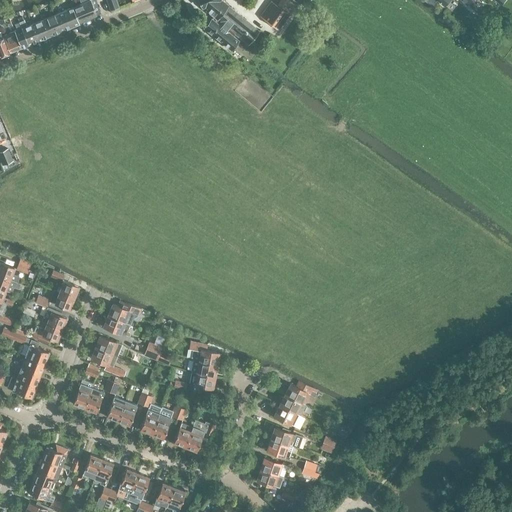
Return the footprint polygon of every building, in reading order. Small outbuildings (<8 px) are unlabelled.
[(96,0),(89,0),(73,7),(79,22),(101,13),(96,0)] [(108,0),(112,10),(121,7),(119,2),(117,3),(115,0),(108,0)] [(248,44),(260,30),(228,5),(229,4),(223,0),(199,0),(203,7),(214,16),(215,16),(213,18),(212,18),(205,28),(231,49),(239,40),(237,38),(238,36),(248,44)] [(281,31),(298,6),(289,0),(279,0),(278,3),(272,0),(271,0),(260,16),(281,31)] [(55,14),(61,31),(80,24),(79,22),(73,7),(55,14)] [(42,19),(48,33),(49,36),(61,31),(55,14),(42,19)] [(32,23),(39,40),(49,36),(48,33),(42,19),(32,23)] [(39,40),(32,23),(26,25),(24,20),(20,22),(28,44),(39,40)] [(28,44),(20,22),(14,24),(17,29),(15,30),(15,31),(21,47),(28,44)] [(3,36),(9,52),(21,47),(15,31),(3,36)] [(0,51),(1,55),(9,52),(3,37),(0,37),(0,51)] [(0,150),(0,159),(2,165),(13,160),(7,147),(0,150)] [(20,257),(18,262),(30,267),(32,261),(20,257)] [(0,262),(0,274),(10,279),(17,282),(18,281),(19,276),(12,273),(14,267),(0,262)] [(16,268),(28,272),(30,267),(18,262),(16,268)] [(64,274),(53,270),(51,276),(62,280),(64,274)] [(17,282),(10,279),(0,274),(0,287),(6,290),(11,292),(14,286),(18,287),(20,283),(18,281),(17,282)] [(60,291),(75,297),(79,286),(65,280),(60,291)] [(6,290),(0,287),(0,300),(6,303),(6,304),(11,306),(13,301),(3,297),(6,290)] [(75,297),(60,291),(54,289),(50,300),(70,308),(75,297)] [(35,299),(46,304),(49,297),(38,292),(35,299)] [(6,303),(0,300),(0,321),(11,326),(14,319),(2,315),(6,304),(6,303)] [(121,300),(118,306),(113,304),(108,315),(130,324),(133,317),(134,318),(138,316),(138,314),(140,315),(142,310),(140,309),(140,308),(121,300)] [(62,312),(48,306),(42,320),(48,323),(62,329),(66,317),(61,315),(62,312)] [(130,332),(128,331),(130,324),(108,315),(104,326),(130,336),(131,334),(130,332)] [(32,335),(48,342),(51,337),(57,339),(62,329),(48,323),(42,320),(40,325),(36,324),(32,335)] [(12,339),(15,332),(3,327),(0,334),(12,339)] [(15,332),(12,339),(24,343),(26,336),(15,332)] [(96,347),(118,355),(122,344),(100,335),(96,347)] [(49,351),(48,350),(36,346),(38,342),(31,339),(25,355),(44,362),(49,351)] [(147,348),(160,353),(160,352),(162,347),(150,342),(147,348)] [(198,361),(218,364),(220,352),(206,350),(207,344),(196,342),(192,359),(195,360),(198,361)] [(118,355),(96,347),(91,358),(110,365),(107,371),(120,376),(121,376),(123,377),(125,372),(122,371),(123,371),(113,367),(118,355)] [(160,353),(147,348),(146,348),(143,356),(157,361),(157,359),(160,353)] [(160,352),(160,353),(157,359),(162,361),(165,354),(160,352)] [(44,362),(25,355),(21,366),(40,373),(44,362)] [(198,361),(195,360),(192,371),(195,372),(216,376),(218,364),(198,361)] [(97,377),(100,368),(90,363),(88,367),(87,367),(85,373),(97,377)] [(17,377),(36,384),(40,373),(21,366),(17,377)] [(206,393),(207,387),(213,388),(216,376),(195,372),(192,371),(189,389),(206,393)] [(8,387),(12,389),(31,396),(36,384),(17,377),(12,375),(8,387)] [(110,391),(114,382),(108,379),(104,389),(110,391)] [(175,387),(186,389),(187,382),(176,380),(175,387)] [(314,396),(317,390),(298,380),(295,385),(290,383),(284,394),(300,402),(304,404),(310,393),(314,396)] [(114,382),(110,391),(115,393),(119,384),(114,382)] [(85,407),(93,387),(81,383),(73,403),(85,407)] [(93,387),(85,407),(96,412),(104,392),(93,387)] [(143,404),(146,394),(141,392),(137,402),(143,404)] [(146,394),(143,404),(148,406),(151,396),(146,394)] [(279,404),(295,412),(300,415),(306,404),(304,404),(300,402),(284,394),(279,404)] [(117,420),(125,400),(114,396),(106,416),(117,420)] [(125,400),(117,420),(129,425),(136,404),(125,400)] [(295,412),(279,404),(274,415),(299,428),(305,417),(300,415),(295,412)] [(174,405),(170,415),(177,418),(180,407),(174,405)] [(180,407),(177,418),(183,420),(187,410),(180,407)] [(151,433),(159,413),(148,409),(140,429),(151,433)] [(159,413),(151,433),(163,438),(170,417),(159,413)] [(195,419),(193,426),(192,426),(185,446),(196,451),(204,431),(206,432),(205,432),(211,435),(215,424),(209,422),(205,421),(204,423),(195,419)] [(173,442),(185,446),(192,426),(181,422),(173,442)] [(288,444),(293,445),(298,447),(302,436),(288,431),(288,429),(282,427),(282,429),(274,427),(270,438),(288,444)] [(324,441),(334,446),(337,438),(332,436),(331,438),(326,436),(324,441)] [(289,457),(292,446),(293,445),(288,444),(270,438),(267,449),(289,457)] [(334,446),(324,441),(321,448),(331,452),(334,446)] [(42,457),(47,460),(48,460),(61,465),(66,453),(46,446),(42,457)] [(94,477),(102,458),(90,453),(83,473),(94,477)] [(37,469),(47,472),(48,473),(57,476),(61,465),(48,460),(47,460),(42,457),(42,459),(40,458),(38,463),(39,464),(37,469)] [(70,468),(76,471),(81,459),(75,457),(70,468)] [(287,465),(281,463),(264,457),(260,468),(283,476),(287,465)] [(102,458),(94,477),(101,480),(100,481),(105,483),(113,462),(102,458)] [(304,466),(315,470),(317,464),(306,460),(304,466)] [(315,470),(304,466),(302,472),(313,476),(315,470)] [(133,483),(138,472),(126,467),(119,487),(123,488),(121,492),(129,495),(130,491),(133,483)] [(283,476),(260,468),(256,480),(279,487),(283,476)] [(33,480),(47,485),(48,486),(52,487),(57,476),(48,473),(47,472),(37,469),(36,473),(34,473),(32,478),(34,479),(33,480)] [(133,483),(130,491),(137,494),(136,496),(141,498),(149,476),(138,472),(133,483)] [(72,482),(70,486),(72,486),(69,492),(74,494),(77,488),(78,488),(82,478),(74,475),(73,478),(72,482)] [(47,485),(33,480),(29,491),(48,499),(48,498),(51,500),(49,505),(61,509),(63,503),(53,499),(54,495),(50,493),(52,487),(48,486),(47,485)] [(171,495),(174,486),(162,481),(154,502),(159,504),(160,503),(167,505),(171,495)] [(100,496),(107,498),(110,489),(103,486),(100,496)] [(171,495),(167,505),(173,508),(172,509),(177,511),(185,490),(174,486),(171,495)] [(107,498),(103,508),(110,510),(117,492),(110,489),(107,498)] [(292,503),(294,497),(283,492),(281,498),(292,503)] [(205,496),(198,505),(204,509),(210,500),(205,496)] [(140,511),(143,511),(147,503),(140,500),(136,510),(140,511)] [(24,511),(45,511),(52,511),(53,511),(51,508),(37,502),(36,504),(29,501),(24,511)] [(147,503),(143,511),(151,511),(154,505),(147,503)] [(211,511),(230,511),(218,503),(211,511)]
